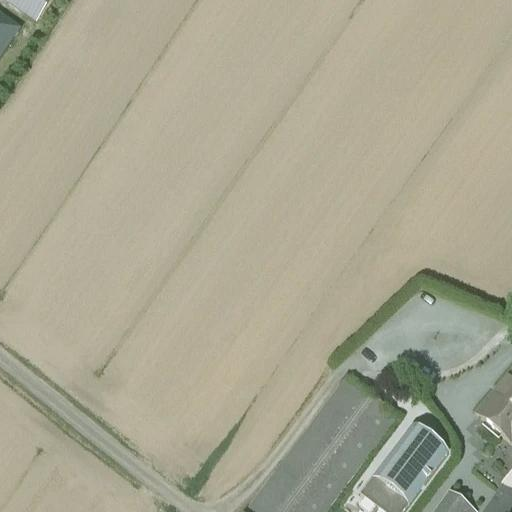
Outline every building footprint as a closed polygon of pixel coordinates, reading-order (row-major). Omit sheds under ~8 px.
[(1,0),(0,3),(0,4),(21,17),(32,0),(1,0)] [(0,41),(13,23),(0,14),(0,41)] [(511,370),(473,416),(511,448),(511,451),(511,452),(511,370)] [(325,511),(396,419),(346,380),(246,511),(325,511)] [(411,429),(359,498),(377,511),(403,511),(446,456),(411,429)] [(511,473),(501,486),(511,495),(511,473)] [(485,511),(511,511),(511,505),(497,494),(485,511)] [(470,511),(448,495),(435,511),(470,511)]
